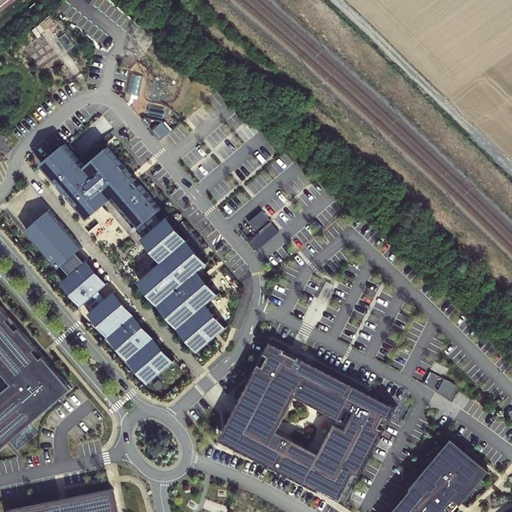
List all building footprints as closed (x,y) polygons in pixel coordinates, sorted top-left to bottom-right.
[(145,236),(163,221),(156,213),(161,208),(112,151),(88,170),(69,146),(45,165),(85,217),(112,196),(145,236)] [(262,211),(249,222),(257,232),(270,220),(262,211)] [(50,212),(26,232),(57,268),(61,265),(69,275),(62,282),(82,305),(106,285),(86,261),(84,262),(75,252),(80,248),(50,212)] [(163,221),(145,236),(164,260),(141,280),(201,350),(228,327),(208,304),(220,294),(199,271),(208,263),(168,216),(163,221)] [(280,234),(271,223),(248,243),(257,254),(280,234)] [(113,292),(89,313),(149,383),(173,363),(113,292)] [(75,393),(0,306),(0,371),(11,385),(14,388),(0,400),(0,450),(3,455),(50,414),(75,393)] [(272,340),(254,373),(297,395),(339,417),(350,423),(347,427),(337,422),(321,452),(278,429),(263,458),(332,494),(331,496),(347,504),(398,405),(369,391),(300,355),(299,357),(292,354),(286,351),(287,348),(272,340)] [(297,395),(254,373),(221,439),(262,460),(263,458),(278,429),(297,395)] [(457,385),(445,378),(439,390),(451,396),(457,385)] [(347,427),(350,423),(339,417),(337,422),(347,427)] [(414,484),(390,511),(452,511),(489,469),(452,439),(414,484)] [(56,501),(7,511),(115,511),(112,491),(67,500),(66,499),(62,499),(56,501)]
